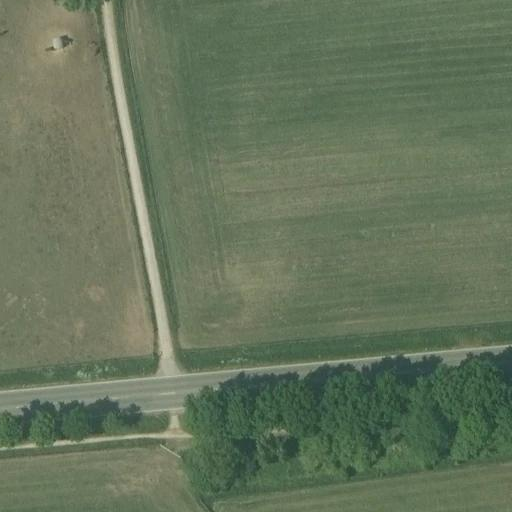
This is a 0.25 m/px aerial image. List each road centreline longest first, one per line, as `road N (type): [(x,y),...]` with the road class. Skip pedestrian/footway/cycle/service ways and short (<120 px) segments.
road 1 (secondary): [(511,358),(0,406)]
road 2 (track): [(171,388),(106,0)]
